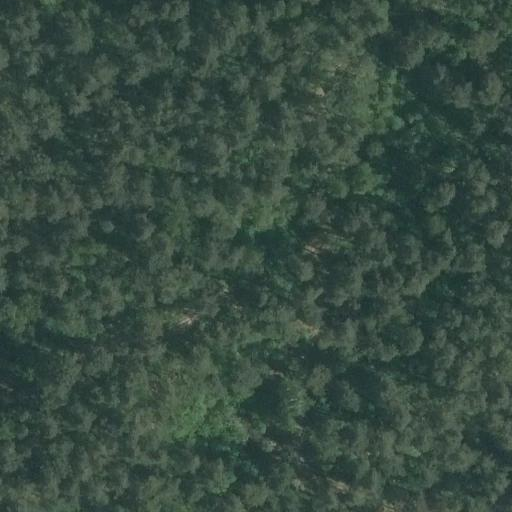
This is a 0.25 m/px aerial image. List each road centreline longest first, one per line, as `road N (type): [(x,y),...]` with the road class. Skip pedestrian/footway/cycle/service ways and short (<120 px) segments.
road 1 (track): [(0,386),(185,324),(251,277),(317,248),(320,300),(298,416),(305,472),(319,487),(354,491),(387,511)]
road 2 (track): [(317,248),(357,225),(429,233),(511,227)]
